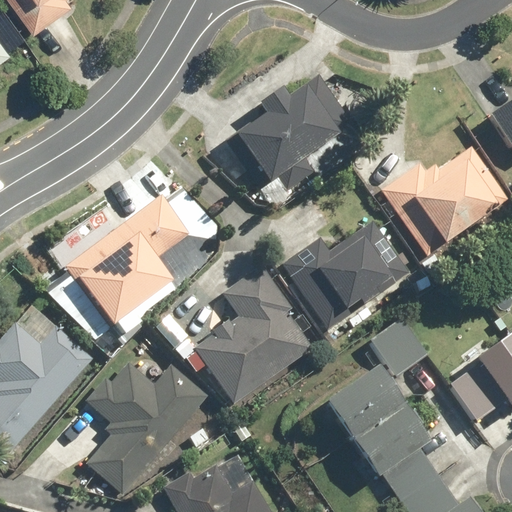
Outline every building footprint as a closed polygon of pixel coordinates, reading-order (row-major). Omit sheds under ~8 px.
[(15,0),(26,15),(27,14),(39,31),(75,5),(72,0),(15,0)] [(229,138),(259,184),(350,124),(319,78),(229,138)] [(511,100),(492,113),(511,145),(511,100)] [(471,150),(429,180),(420,166),(382,191),(426,258),(432,254),(433,253),(464,233),(463,231),(507,199),(471,150)] [(131,224),(125,228),(69,267),(108,322),(170,280),(153,255),(187,233),(167,201),(131,224)] [(345,323),(413,280),(375,222),(326,253),(318,241),(282,265),(326,330),(343,319),(345,323)] [(312,351),(282,306),(288,301),(260,265),(222,295),(242,320),(198,348),(234,402),(312,351)] [(0,391),(0,454),(1,456),(90,359),(57,329),(56,330),(30,305),(0,337),(0,384),(4,388),(0,391)] [(404,321),(374,341),(396,372),(425,352),(404,321)] [(511,335),(449,380),(477,421),(511,396),(511,335)] [(126,360),(90,402),(121,428),(90,465),(123,493),(203,399),(170,371),(157,386),(126,360)] [(330,404),(401,511),(467,511),(375,374),(330,404)] [(261,511),(258,506),(258,505),(234,459),(168,494),(177,511),(261,511)]
